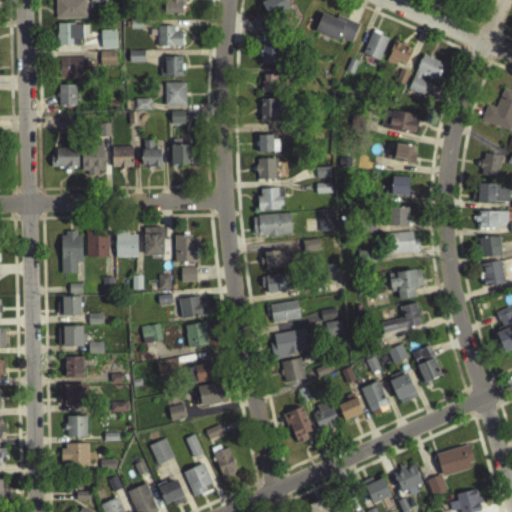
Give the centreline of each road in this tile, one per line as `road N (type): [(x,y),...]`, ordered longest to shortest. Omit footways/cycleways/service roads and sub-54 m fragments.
road 1 (residential): [(509,511),(458,325),(443,200),(464,89),(503,0)]
road 2 (residential): [(275,511),(240,351),(221,205),(225,0)]
road 3 (residential): [(33,511),(21,0)]
road 4 (residential): [(511,387),(234,511)]
road 5 (residential): [(221,205),(0,208)]
road 6 (residential): [(511,60),(372,0)]
